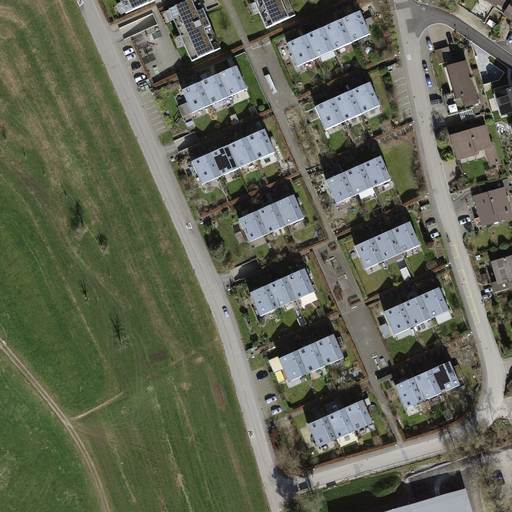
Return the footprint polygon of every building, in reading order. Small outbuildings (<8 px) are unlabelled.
[(154,0),(120,0),(126,13),(155,1),(154,0)] [(198,0),(190,0),(169,10),(192,61),(221,49),(198,0)] [(288,0),(254,0),(267,28),(295,16),(288,0)] [(492,12),(491,11),(479,3),(474,0),(460,0),(457,5),(485,23),(492,12)] [(511,0),(481,0),(479,3),(491,11),(493,7),(505,15),(511,3),(511,0)] [(370,34),(360,12),(342,20),(352,42),(370,34)] [(352,42),(342,20),(324,28),(334,51),(352,42)] [(334,51),(324,28),(306,36),(316,59),(334,51)] [(316,59),(306,36),(288,44),(298,67),(316,59)] [(435,51),(439,64),(453,60),(449,47),(435,51)] [(447,67),(454,91),(466,88),(471,105),(478,103),(471,80),(473,80),(472,78),(471,78),(466,61),(447,67)] [(247,89),(237,66),(219,74),(229,97),(247,89)] [(229,97),(219,74),(200,82),(210,105),(229,97)] [(210,105),(200,82),(182,90),(192,113),(210,105)] [(381,106),(370,83),(352,91),(362,114),(381,106)] [(454,91),(444,94),(449,116),(472,109),(471,105),(466,88),(454,91)] [(493,102),(504,99),(501,88),(490,91),(493,102)] [(362,114),(352,91),(334,99),(344,122),(362,114)] [(344,122),(334,99),(315,107),(326,130),(344,122)] [(485,126),(452,136),(455,145),(455,148),(458,159),(478,154),(479,151),(487,148),(487,151),(494,149),(494,146),(491,147),(485,126)] [(275,152),(265,129),(247,137),(257,160),(275,152)] [(257,160),(247,137),(228,145),(239,168),(257,160)] [(239,168),(228,145),(210,153),(220,176),(239,168)] [(220,176),(210,153),(192,161),(202,184),(220,176)] [(391,179),(381,156),(363,165),(373,187),(391,179)] [(373,187),(363,165),(345,173),(355,195),(373,187)] [(355,195),(345,173),(326,181),(336,204),(355,195)] [(511,216),(504,188),(475,197),(481,217),(476,219),(478,226),(483,225),(511,216)] [(304,218),(294,195),(276,203),(286,226),(304,218)] [(286,226),(276,203),(257,211),(268,234),(286,226)] [(268,234),(257,211),(239,219),(249,242),(268,234)] [(420,245),(410,222),(392,230),(402,253),(420,245)] [(402,253),(392,230),(373,238),(384,261),(402,253)] [(384,261),(373,238),(355,246),(365,269),(384,261)] [(511,256),(492,262),(498,282),(493,283),(496,292),(511,287),(510,284),(511,283),(511,256)] [(315,292),(305,269),(286,277),(297,300),(315,292)] [(297,300),(286,277),(268,285),(278,308),(297,300)] [(278,308),(268,285),(250,293),(260,316),(278,308)] [(449,311),(439,288),(421,296),(431,319),(449,311)] [(431,319),(421,296),(403,304),(413,327),(431,319)] [(413,327),(403,304),(384,312),(394,335),(413,327)] [(344,357),(334,334),(316,342),(326,365),(344,357)] [(326,365),(316,342),(297,350),(307,373),(326,365)] [(307,373),(297,350),(279,358),(289,381),(307,373)] [(460,384),(450,361),(432,369),(442,392),(460,384)] [(442,392),(432,369),(413,377),(424,400),(442,392)] [(424,400),(413,377),(395,386),(405,409),(424,400)] [(373,423),(363,400),(345,408),(355,431),(373,423)] [(355,431),(345,408),(326,416),(337,439),(355,431)] [(337,439),(326,416),(308,424),(318,447),(337,439)] [(473,511),(466,488),(386,511),(473,511)]
